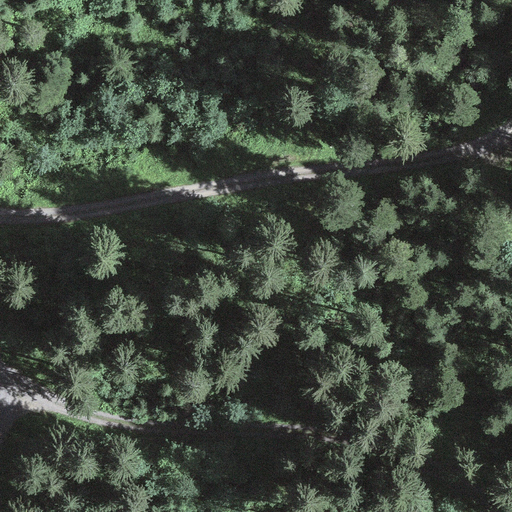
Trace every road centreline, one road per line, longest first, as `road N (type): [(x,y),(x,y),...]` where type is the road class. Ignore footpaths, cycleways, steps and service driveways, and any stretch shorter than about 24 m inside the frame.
road 1 (track): [(3,392),(170,430),(344,428),(409,449),(511,506)]
road 2 (track): [(511,127),(469,148),(116,205),(0,215)]
